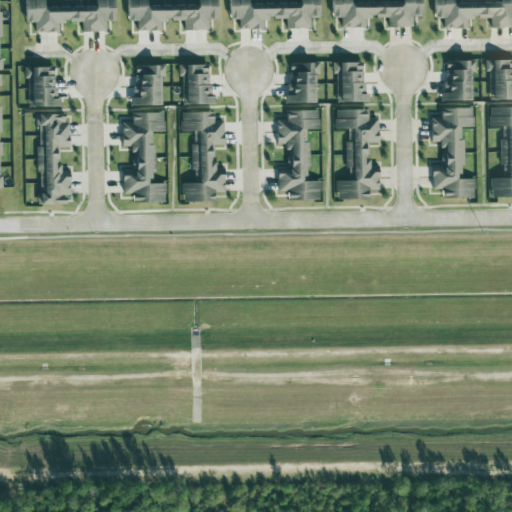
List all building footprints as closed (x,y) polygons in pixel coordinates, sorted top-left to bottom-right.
[(23,0),(23,23),(33,23),(33,33),(57,33),(57,22),(80,23),(80,32),(104,33),(104,22),(112,22),(112,0),(92,0),(93,7),(81,7),(80,0),(55,0),(56,8),(42,7),(41,0),(23,0)] [(125,0),(125,22),(135,22),(135,32),(159,31),(159,21),(181,21),(181,31),(206,31),(206,20),(215,20),(214,0),(195,0),(196,5),(183,5),(182,0),(157,0),(157,5),(144,5),(144,0),(125,0)] [(246,5),(246,0),(226,0),(227,20),(236,20),(237,30),(261,29),(261,19),(284,19),(284,29),(308,29),(308,19),(317,18),(316,0),(297,0),(298,4),(285,4),(284,0),(258,0),(259,4),(246,5)] [(329,0),(330,19),(339,18),(340,29),(364,28),(364,18),(386,18),(386,28),(411,27),(410,17),(420,17),(419,0),(399,0),(400,2),(388,2),(387,0),(329,0)] [(432,0),(432,19),(441,19),(441,29),(466,29),(466,19),(489,18),(489,28),(511,28),(511,0),(502,0),(503,3),(490,3),(490,0),(464,0),(464,3),(452,4),(451,0),(432,0)] [(488,101),(511,100),(511,60),(483,61),(484,73),(487,73),(488,101)] [(444,61),(443,94),(438,94),(438,102),(471,102),(472,62),(444,61)] [(331,63),(331,75),(334,75),(335,104),(363,103),(362,62),(331,63)] [(283,104),(315,103),(314,74),(318,73),(318,63),(287,64),(287,96),(282,96),(283,104)] [(208,65),(176,65),(176,76),(181,76),(181,106),(209,105),(208,65)] [(133,66),(133,87),(129,87),(129,107),(160,106),(159,77),(163,77),(163,66),(133,66)] [(55,108),(54,67),(22,68),(22,79),(26,79),(27,108),(55,108)] [(489,199),(511,198),(511,107),(487,109),(488,128),(499,128),(500,179),(488,179),(489,199)] [(473,200),(473,180),(460,180),(461,128),(471,128),(472,109),(439,109),(438,119),(429,118),(429,142),(441,143),(440,166),(430,166),(430,190),(440,190),(440,199),(473,200)] [(345,130),(345,182),(334,182),(335,201),(367,200),(367,191),(377,191),(376,166),(367,167),(366,144),(376,143),(376,119),(366,119),(366,110),(333,111),(334,130),(345,130)] [(319,201),(319,182),(307,182),(306,130),(318,130),(318,111),(284,111),(284,120),(274,121),(275,145),(285,145),(285,168),(275,168),(275,192),(285,192),(285,201),(319,201)] [(179,202),(212,203),(213,192),(222,193),(223,169),(212,168),(212,145),(221,146),(222,122),(211,122),(211,113),(179,112),(178,132),(191,132),(189,183),(180,183),(179,202)] [(164,203),(164,184),(151,184),(151,132),(163,132),(163,113),(129,113),(129,123),(120,123),(120,147),(131,147),(131,170),(120,170),(120,194),(131,194),(131,203),(164,203)] [(36,115),(36,194),(35,194),(35,205),(63,205),(63,196),(67,196),(67,171),(57,171),(57,148),(66,148),(66,115),(36,115)]
